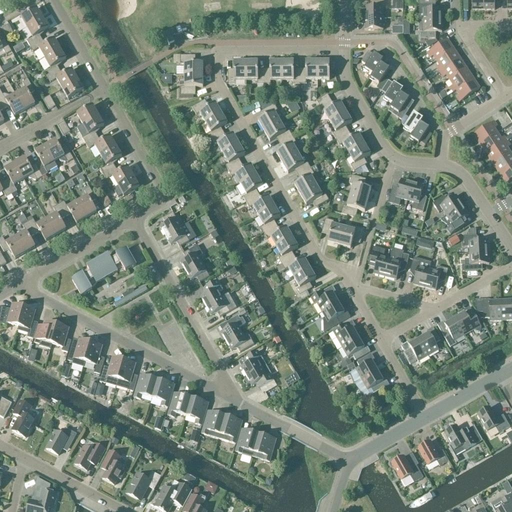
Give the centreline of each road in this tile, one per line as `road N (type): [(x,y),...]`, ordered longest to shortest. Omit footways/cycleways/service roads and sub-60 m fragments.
road 1 (residential): [(344,51),(217,52),(217,84),(321,262),(350,285)]
road 2 (residential): [(230,398),(19,285)]
road 3 (residential): [(230,398),(135,219)]
road 4 (residential): [(103,91),(165,201),(135,219)]
road 5 (residential): [(348,461),(230,398)]
road 6 (residential): [(135,219),(19,285)]
road 7 (residential): [(350,285),(392,159)]
road 8 (residential): [(392,159),(346,84),(344,51)]
